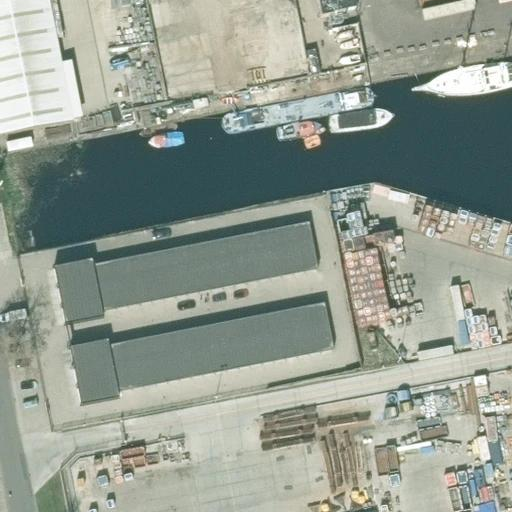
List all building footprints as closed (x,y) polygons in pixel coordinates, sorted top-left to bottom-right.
[(0,0),(0,136),(72,123),(47,0),(0,0)] [(316,0),(320,19),(356,12),(353,0),(316,0)] [(276,22),(278,71),(310,69),(308,21),(276,22)] [(300,251),(313,248),(308,225),(296,227),(300,251)] [(296,227),(284,230),(289,253),(300,251),(296,227)] [(289,253),(284,230),(272,232),(277,255),(289,253)] [(272,232),(261,234),(265,258),(277,255),(272,232)] [(265,258),(261,234),(249,236),(253,260),(265,258)] [(249,236),(237,239),(242,262),(253,260),(249,236)] [(225,241),(230,265),(242,262),(237,239),(225,241)] [(213,243),(218,267),(230,265),(225,241),(213,243)] [(205,269),(218,267),(213,243),(201,246),(205,269)] [(190,248),(194,272),(205,269),(201,246),(190,248)] [(178,250),(183,274),(194,272),(190,248),(178,250)] [(300,251),(305,274),(317,272),(313,248),(300,251)] [(166,253),(171,276),(183,274),(178,250),(166,253)] [(293,276),(305,274),(300,251),(289,253),(293,276)] [(159,279),(171,276),(166,253),(154,255),(159,279)] [(281,279),(293,276),(289,253),(277,255),(281,279)] [(143,257),(147,281),(159,279),(154,255),(143,257)] [(265,258),(270,281),(281,279),(277,255),(265,258)] [(136,283),(147,281),(143,257),(131,260),(136,283)] [(258,283),(270,281),(265,258),(253,260),(258,283)] [(119,262),(124,286),(136,283),(131,260),(119,262)] [(246,286),(258,283),(253,260),(242,262),(246,286)] [(96,281),(93,267),(92,261),(52,269),(56,288),(96,281)] [(107,264),(112,288),(124,286),(119,262),(107,264)] [(242,262),(230,265),(234,288),(246,286),(242,262)] [(98,291),(112,288),(107,264),(93,267),(96,281),(98,291)] [(223,290),(234,288),(230,265),(218,267),(223,290)] [(210,293),(223,290),(218,267),(205,269),(210,293)] [(205,269),(194,272),(199,295),(210,293),(205,269)] [(194,272),(183,274),(187,297),(199,295),(194,272)] [(183,274),(171,276),(175,300),(187,297),(183,274)] [(163,302),(175,300),(171,276),(159,279),(163,302)] [(147,281),(152,304),(163,302),(159,279),(147,281)] [(98,291),(96,281),(56,288),(60,308),(99,300),(98,291)] [(136,283),(140,307),(152,304),(147,281),(136,283)] [(136,283),(124,286),(129,309),(140,307),(136,283)] [(124,286),(112,288),(117,311),(129,309),(124,286)] [(99,300),(102,314),(117,311),(112,288),(98,291),(99,300)] [(99,300),(60,308),(64,328),(103,320),(102,314),(99,300)] [(316,331),(328,329),(324,305),(311,308),(316,331)] [(311,308),(300,310),(304,333),(316,331),(311,308)] [(288,312),(292,336),(304,333),(300,310),(288,312)] [(276,315),(281,338),(292,336),(288,312),(276,315)] [(264,317),(269,341),(281,338),(276,315),(264,317)] [(257,343),(269,341),(264,317),(252,319),(257,343)] [(241,322),(245,345),(257,343),(252,319),(241,322)] [(229,324),(234,347),(245,345),(241,322),(229,324)] [(222,350),(234,347),(229,324),(217,326),(222,350)] [(205,329),(210,352),(222,350),(217,326),(205,329)] [(194,331),(198,354),(210,352),(205,329),(194,331)] [(316,331),(321,355),(333,352),(328,329),(316,331)] [(182,333),(187,357),(198,354),(194,331),(182,333)] [(309,357),(321,355),(316,331),(304,333),(309,357)] [(175,359),(187,357),(182,333),(170,336),(175,359)] [(297,359),(309,357),(304,333),(292,336),(297,359)] [(170,336),(158,338),(163,361),(175,359),(170,336)] [(281,338),(285,362),(297,359),(292,336),(281,338)] [(147,340),(151,364),(163,361),(158,338),(147,340)] [(269,341),(273,364),(285,362),(281,338),(269,341)] [(139,366),(151,364),(147,340),(135,343),(139,366)] [(257,343),(262,366),(273,364),(269,341),(257,343)] [(111,361),(109,348),(107,342),(68,349),(72,368),(111,361)] [(128,368),(139,366),(135,343),(123,345),(128,368)] [(245,345),(250,369),(262,366),(257,343),(245,345)] [(123,345),(109,348),(111,361),(113,371),(128,368),(123,345)] [(234,347),(238,371),(250,369),(245,345),(234,347)] [(226,373),(238,371),(234,347),(222,350),(226,373)] [(210,352),(215,376),(226,373),(222,350),(210,352)] [(198,354),(203,378),(215,376),(210,352),(198,354)] [(191,380),(203,378),(198,354),(187,357),(191,380)] [(175,359),(179,382),(191,380),(187,357),(175,359)] [(168,385),(179,382),(175,359),(163,361),(168,385)] [(115,380),(113,371),(111,361),(72,368),(76,388),(115,380)] [(151,364),(156,387),(168,385),(163,361),(151,364)] [(139,366),(144,389),(156,387),(151,364),(139,366)] [(128,368),(132,392),(144,389),(139,366),(128,368)] [(118,395),(132,392),(128,368),(113,371),(115,380),(118,395)] [(115,380),(76,388),(80,408),(119,400),(118,395),(115,380)]
